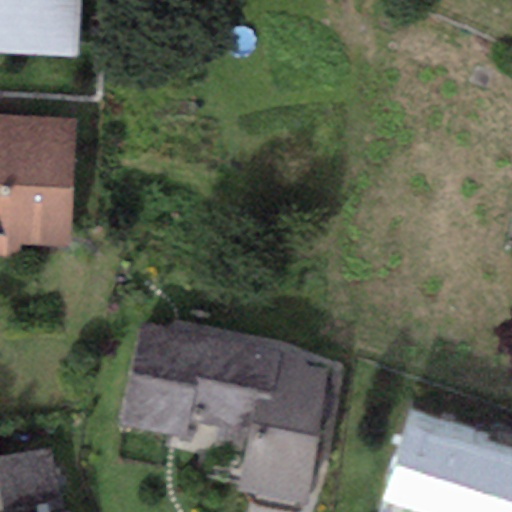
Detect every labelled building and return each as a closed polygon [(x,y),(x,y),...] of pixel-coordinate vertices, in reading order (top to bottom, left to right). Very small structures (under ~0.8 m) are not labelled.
[(0,0),(0,54),(77,60),(81,0),(0,0)] [(73,120),(0,115),(0,256),(9,257),(10,242),(67,245),(73,120)] [(304,355),(144,324),(125,421),(181,432),(184,416),(217,423),(211,450),(244,456),(238,490),(307,504),(333,371),(308,366),(304,355)] [(511,511),(511,437),(410,405),(378,506),(396,511),(446,511),(450,501),(487,511),(511,511)] [(0,458),(0,511),(59,511),(49,450),(0,458)]
